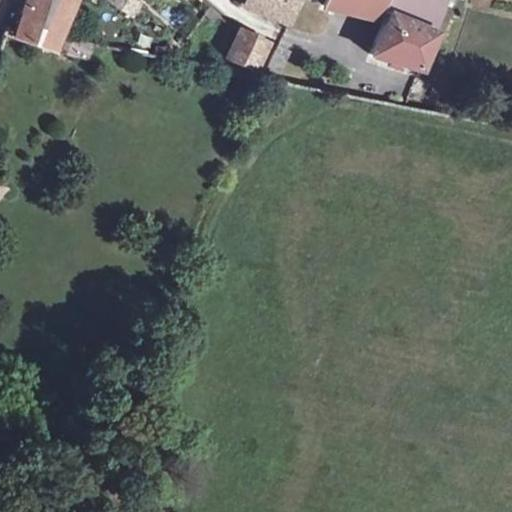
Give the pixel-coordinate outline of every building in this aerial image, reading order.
[(78,0),(29,0),(15,36),(53,53),(78,0)] [(112,0),(109,8),(133,21),(141,7),(128,0),(112,0)] [(299,0),(249,0),(248,4),(290,23),(299,0)] [(357,16),(363,0),(330,0),(326,11),(357,16)] [(387,0),(363,0),(357,16),(379,21),(387,0)] [(426,30),(436,6),(421,0),(412,0),(404,19),(390,15),(373,55),(419,72),(434,34),(426,30)] [(270,43),(244,31),(230,60),(258,72),(270,43)] [(281,47),(271,72),(280,76),(291,52),(281,47)]
